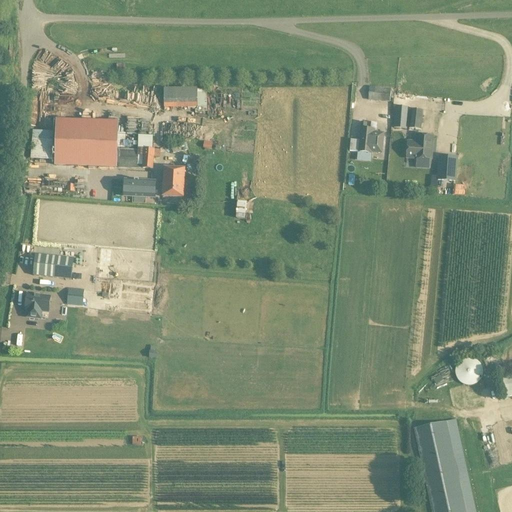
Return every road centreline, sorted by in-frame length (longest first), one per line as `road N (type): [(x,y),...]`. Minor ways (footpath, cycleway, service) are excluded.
road 1 (unclassified): [(25,19),(511,15)]
road 2 (unclassified): [(0,272),(20,144),(25,19)]
